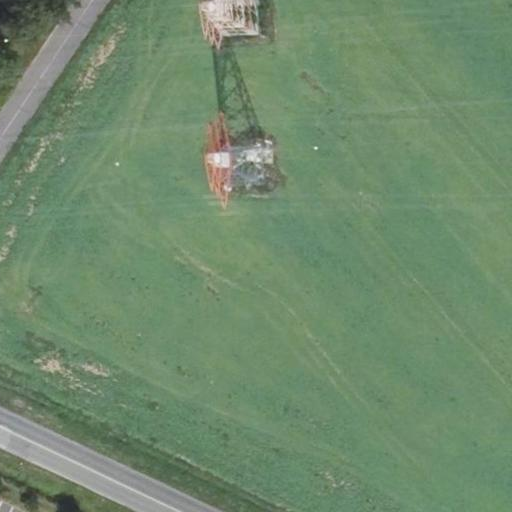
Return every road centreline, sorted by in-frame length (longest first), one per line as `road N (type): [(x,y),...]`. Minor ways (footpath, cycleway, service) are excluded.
road 1 (secondary): [(177,511),(0,428)]
road 2 (unclassified): [(93,0),(0,138)]
